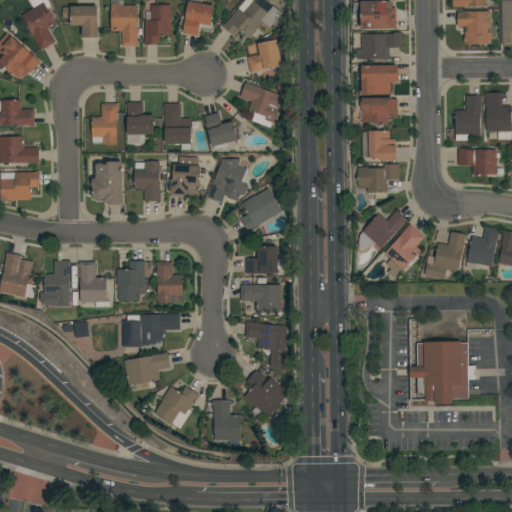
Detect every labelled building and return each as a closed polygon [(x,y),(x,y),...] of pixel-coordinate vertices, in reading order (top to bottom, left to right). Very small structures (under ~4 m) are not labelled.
[(137,42),(138,42),(138,46),(121,46),(121,31),(111,31),(110,0),(123,0),(123,6),(137,5),(137,42)] [(222,27),(224,23),(225,24),(238,8),(244,0),(250,0),(252,1),(253,1),(267,13),(273,6),(282,14),(269,28),(262,22),(259,26),(260,26),(249,39),(240,31),(235,37),(222,27)] [(511,0),(511,45),(502,46),(501,0),(511,0)] [(182,33),(188,1),(214,6),(211,26),(200,24),(197,36),(182,33)] [(396,29),(361,29),(360,15),(353,15),(353,3),(360,3),(360,2),(386,1),(386,2),(391,2),(391,9),(396,9),(396,29)] [(55,42),(41,51),(38,46),(39,46),(21,16),(43,2),(56,24),(47,29),(55,42)] [(144,45),(144,41),(144,21),(146,21),(146,12),(150,12),(150,5),(171,5),(171,20),(172,20),(172,36),(160,36),(160,45),(144,45)] [(98,37),(82,38),(82,26),(70,26),(70,18),(62,18),(62,8),(71,8),(71,7),(97,6),(98,37)] [(490,12),(490,19),(491,19),(491,27),(490,27),(491,28),(488,28),(488,33),(491,33),(491,40),(490,40),(491,44),(465,44),(465,42),(464,42),(464,36),(465,36),(465,27),(458,27),(457,12),(490,12)] [(247,57),(259,54),(257,44),(269,41),(268,38),(273,37),(273,35),(287,32),(288,65),(264,70),(264,71),(250,74),(247,57)] [(31,73),(30,72),(26,76),(24,74),(19,80),(0,62),(0,59),(3,56),(1,54),(2,53),(1,52),(5,49),(2,46),(3,46),(0,43),(0,40),(7,33),(11,37),(11,36),(17,41),(40,62),(31,73)] [(362,49),(361,35),(393,34),(393,33),(402,33),(402,48),(389,48),(389,59),(362,60),(362,59),(357,59),(357,49),(362,49)] [(397,65),(397,67),(398,67),(398,80),(397,80),(397,82),(393,82),(393,86),(391,86),(391,95),(361,95),(361,66),(397,65)] [(256,122),(259,115),(248,111),(251,101),(240,97),(246,81),(249,82),(249,83),(259,87),(258,87),(283,96),(273,123),(272,123),(270,127),(256,122)] [(502,93),(502,106),(511,106),(511,132),(486,132),(485,97),(485,93),(502,93)] [(481,100),(481,101),(481,113),(480,113),(480,135),(468,135),(468,141),(456,141),(455,111),(466,110),(466,96),(481,96),(481,100)] [(398,117),(389,117),(389,114),(388,114),(388,126),(376,126),(376,123),(362,123),(362,120),(360,120),(360,110),(355,110),(355,100),(361,100),(361,98),(392,98),(392,99),(397,99),(398,117)] [(35,126),(29,126),(22,126),(17,126),(17,125),(3,125),(3,126),(0,126),(0,101),(1,101),(1,100),(21,100),(21,110),(34,109),(35,126)] [(143,103),(143,115),(154,115),(154,135),(127,135),(126,103),(143,103)] [(101,104),(119,104),(119,110),(117,110),(118,122),(117,122),(117,145),(103,145),(103,143),(92,143),(92,138),(92,117),(101,117),(101,104)] [(180,104),(180,119),(191,119),(191,129),(190,129),(190,139),(192,139),(192,143),(191,143),(191,150),(181,150),(181,144),(165,144),(165,109),(164,109),(164,104),(180,104)] [(218,112),(222,125),(233,122),(238,140),(228,143),(229,150),(214,150),(213,147),(212,147),(204,116),(218,112)] [(390,131),(390,139),(395,139),(395,146),(396,146),(396,161),(379,161),(379,158),(369,159),(369,158),(362,158),(362,132),(390,131)] [(24,148),(38,148),(39,164),(35,164),(35,163),(10,163),(10,166),(4,166),(4,163),(0,163),(0,137),(24,137),(24,148)] [(472,175),(472,166),(458,166),(458,149),(467,149),(467,150),(496,150),(496,153),(499,153),(500,158),(496,158),(497,175),(472,175)] [(200,166),(198,198),(171,197),(171,194),(170,194),(171,180),(172,180),(173,164),(179,165),(179,157),(199,158),(198,166),(200,166)] [(238,166),(246,170),(241,183),(248,185),(245,195),(242,194),(239,202),(227,198),(228,196),(225,195),(222,203),(207,198),(221,159),(241,159),(238,166)] [(134,189),(134,169),(134,163),(145,163),(145,161),(159,162),(159,170),(159,184),(160,184),(160,197),(160,201),(144,201),(144,189),(134,189)] [(96,165),(107,164),(107,162),(122,162),(123,205),(108,205),(108,203),(103,203),(103,200),(97,200),(95,199),(93,199),(93,187),(91,187),(91,181),(93,180),(93,178),(96,178),(96,165)] [(400,180),(386,180),(386,193),(358,193),(357,168),(367,168),(368,168),(383,168),(383,164),(400,164),(400,180)] [(39,188),(31,188),(31,200),(0,201),(0,179),(1,179),(0,173),(15,173),(35,172),(35,171),(39,171),(39,188)] [(282,211),(252,230),(248,233),(240,219),(247,215),(241,204),(254,195),(255,196),(268,188),(282,211)] [(378,214),(387,221),(396,210),(408,221),(404,224),(396,233),(395,233),(381,249),(375,243),(372,247),(363,250),(358,245),(359,235),(378,214)] [(424,237),(416,247),(421,251),(408,265),(410,267),(407,270),(405,268),(403,270),(385,253),(400,236),(399,235),(410,224),(424,237)] [(467,262),(472,237),(478,238),(479,238),(483,239),(484,229),(483,229),(483,226),(499,229),(496,243),(492,267),(467,262)] [(503,246),(501,245),(504,231),(511,232),(511,265),(499,263),(503,246)] [(448,245),(451,232),(467,235),(466,240),(465,239),(463,250),(462,250),(458,272),(446,270),(444,279),(425,275),(427,265),(426,264),(428,256),(435,258),(438,243),(448,245)] [(246,259),(258,258),(257,247),(277,247),(278,274),(274,274),(274,277),(267,277),(267,274),(246,274),(246,259)] [(0,287),(6,257),(6,256),(6,253),(23,256),(23,260),(34,262),(31,275),(30,275),(28,284),(36,286),(33,299),(25,297),(0,292),(0,287)] [(71,261),(71,267),(70,267),(70,279),(69,279),(69,307),(55,307),(55,306),(44,306),(40,302),(40,292),(44,292),(44,274),(54,274),(54,261),(71,261)] [(138,286),(139,301),(118,301),(118,286),(117,286),(117,270),(129,270),(129,261),(144,261),(145,262),(151,262),(151,277),(145,278),(145,285),(138,286)] [(96,278),(106,277),(107,302),(109,302),(110,308),(96,308),(96,302),(81,303),(80,266),(79,266),(79,263),(95,262),(96,278)] [(183,275),(183,295),(172,296),(172,303),(157,303),(157,262),(173,262),(173,275),(183,275)] [(241,301),(241,285),(246,285),(281,285),(281,288),(281,312),(256,312),(256,301),(241,301)] [(180,330),(165,330),(165,342),(156,342),(156,345),(150,345),(150,346),(142,346),(142,348),(122,348),(122,321),(139,321),(139,315),(174,315),(174,314),(180,314),(180,330)] [(258,339),(245,338),(246,321),(251,322),(251,323),(261,323),(261,324),(287,326),(285,345),(287,345),(285,369),(270,367),(271,350),(258,349),(258,339)] [(453,400),(453,404),(435,405),(434,401),(425,401),(425,396),(418,397),(417,378),(410,378),(409,367),(417,367),(417,344),(423,343),(461,342),(461,343),(468,343),(468,366),(475,366),(475,370),(474,370),(474,376),(475,376),(475,380),(468,380),(469,399),(453,400)] [(170,368),(158,370),(160,380),(155,381),(157,388),(136,391),(134,385),(128,386),(124,361),(153,356),(163,354),(163,353),(167,352),(170,368)] [(252,410),(255,407),(244,397),(252,389),(245,383),(257,370),(260,373),(287,397),(268,418),(262,413),(256,419),(252,410)] [(180,429),(172,424),(171,425),(154,414),(162,401),(170,387),(181,393),(185,386),(199,395),(197,399),(196,398),(189,409),(192,411),(180,429)] [(214,441),(213,405),(212,405),(212,401),(229,400),(229,415),(240,415),(241,440),(214,441)]
